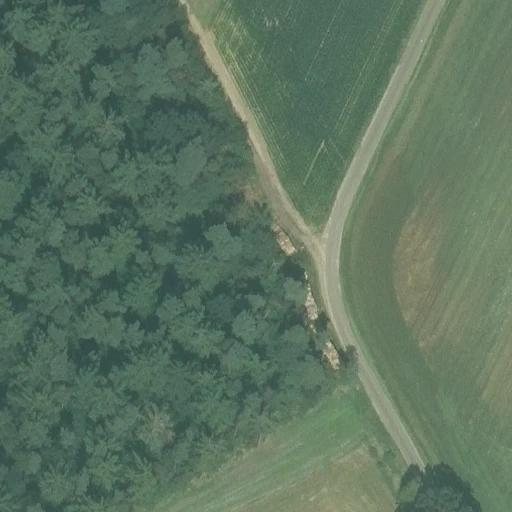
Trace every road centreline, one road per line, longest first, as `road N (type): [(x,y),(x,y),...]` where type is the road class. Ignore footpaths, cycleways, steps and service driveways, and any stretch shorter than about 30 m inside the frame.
road 1 (residential): [(438,511),(337,316),(329,247),(436,0)]
road 2 (track): [(176,0),(300,228),(329,247)]
